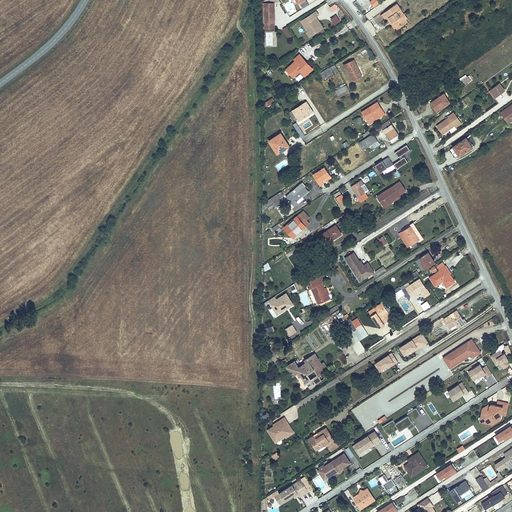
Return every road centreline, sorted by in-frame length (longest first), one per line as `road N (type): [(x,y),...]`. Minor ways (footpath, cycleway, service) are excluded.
road 1 (unclassified): [(342,0),(388,66),(511,332)]
road 2 (residential): [(306,511),(511,378)]
